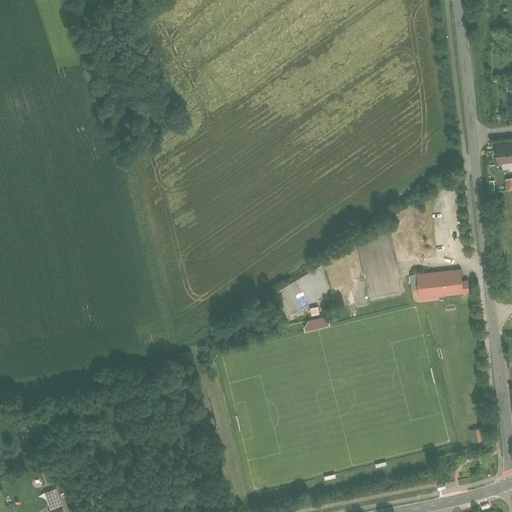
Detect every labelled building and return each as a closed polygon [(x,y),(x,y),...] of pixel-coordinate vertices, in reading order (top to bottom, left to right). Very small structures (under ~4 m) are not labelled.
[(511,142),(500,144),(502,166),(505,165),(505,169),(511,167),(511,142)] [(511,189),(511,177),(503,178),(504,190),(511,189)] [(385,233),(361,238),(376,297),(389,294),(391,303),(420,295),(414,272),(396,276),(385,233)] [(441,299),(474,295),(472,280),(466,280),(465,269),(421,274),(424,301),(441,299)] [(309,314),(318,314),(317,306),(308,307),(309,314)] [(301,320),(302,329),(324,325),(322,316),(301,320)] [(481,441),(481,429),(469,429),(470,442),(481,441)] [(44,486),(51,506),(62,502),(55,482),(44,486)] [(52,511),(54,511),(65,511),(62,502),(51,506),(49,507),(50,511),(52,511)]
